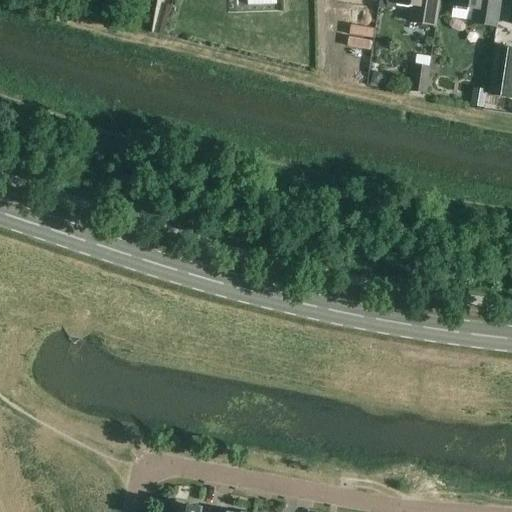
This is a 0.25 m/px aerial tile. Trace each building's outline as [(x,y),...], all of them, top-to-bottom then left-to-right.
[(387,5),(387,7),(388,8),(390,9),(391,9),(392,9),(394,8),(395,7),(396,6),(396,5),(412,7),(410,24),(436,27),(439,0),(386,0),(386,4),(387,5)] [(497,28),(501,3),(487,1),(487,0),(452,0),(452,7),(474,10),(472,25),(497,28)] [(377,18),(379,5),(367,4),(366,16),(377,18)] [(510,98),(511,88),(511,49),(498,48),(491,95),(510,98)] [(427,94),(431,68),(414,66),(410,92),(427,94)] [(380,85),(384,82),(386,79),(376,72),(375,71),(372,76),(372,80),(375,83),(380,85)] [(486,89),(471,86),(468,103),(483,105),(486,89)]
